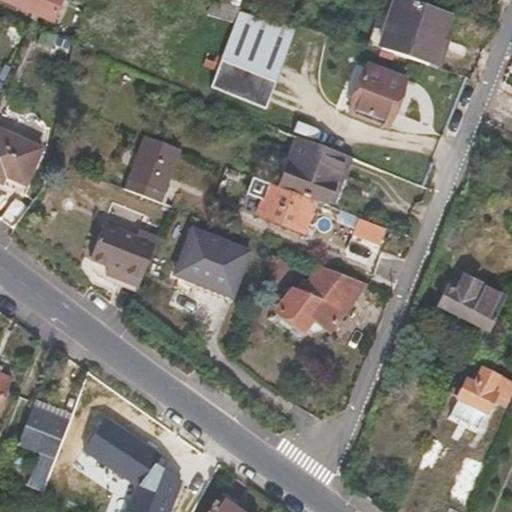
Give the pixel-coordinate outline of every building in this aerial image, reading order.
[(58,18),(65,1),(63,0),(22,0),(22,3),(58,18)] [(403,0),(392,33),(439,51),(446,28),(451,29),(459,6),(441,0),(403,0)] [(248,4),(229,55),(284,76),(303,25),(248,4)] [(70,33),(57,28),(54,35),(66,41),(70,33)] [(439,51),(448,54),(456,31),(451,29),(446,28),(439,51)] [(360,97),(397,113),(418,64),(382,49),(360,97)] [(284,76),(229,55),(219,81),(274,103),(284,76)] [(0,168),(22,179),(38,142),(0,125),(0,168)] [(148,127),(129,182),(163,194),(183,140),(148,127)] [(355,146),(302,127),(284,175),(320,188),(333,194),(344,162),(348,164),(355,146)] [(0,168),(0,179),(19,188),(22,179),(0,168)] [(320,188),(284,175),(274,172),(261,204),(308,222),(320,188)] [(2,217),(18,227),(35,201),(22,191),(2,217)] [(450,222),(460,227),(467,212),(456,208),(450,222)] [(112,266),(145,278),(162,228),(144,221),(141,229),(109,217),(97,252),(114,259),(112,266)] [(382,244),(388,227),(358,217),(352,234),(382,244)] [(180,265),(204,275),(206,269),(241,282),(257,240),(198,218),(180,265)] [(450,222),(440,247),(450,251),(460,227),(450,222)] [(335,317),(371,270),(328,255),(307,282),(301,277),(283,300),(308,320),(320,305),(325,309),(335,317)] [(440,295),(494,323),(511,288),(472,268),(464,283),(451,275),(440,295)] [(206,269),(204,275),(203,280),(237,292),(241,282),(206,269)] [(308,330),(325,309),(320,305),(308,320),(283,300),(278,307),(308,330)] [(462,392),(493,408),(502,391),(511,396),(511,394),(511,371),(489,360),(481,377),(472,372),(462,392)] [(0,375),(0,404),(10,380),(0,375)] [(73,418),(36,403),(23,437),(60,453),(73,418)] [(129,461),(103,497),(124,511),(156,511),(181,478),(169,468),(171,464),(157,452),(155,455),(143,446),(131,463),(129,461)] [(52,474),(43,500),(57,506),(66,480),(52,474)] [(245,511),(224,497),(213,511),(245,511)] [(447,511),(468,511),(470,509),(453,501),(447,511)]
